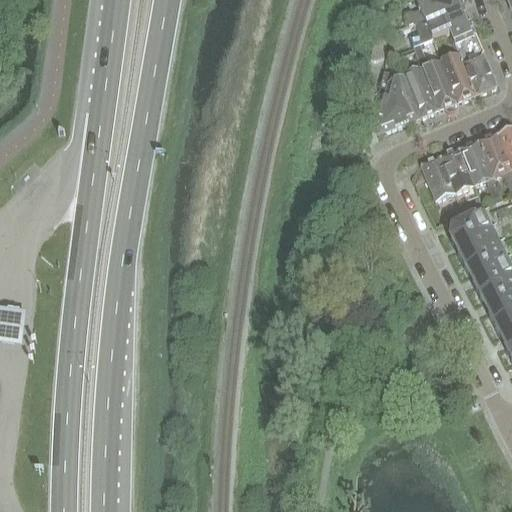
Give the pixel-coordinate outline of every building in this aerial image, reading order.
[(426,0),(426,2),(461,9),(463,0),(426,0)] [(409,31),(414,29),(440,18),(447,33),(467,25),(461,9),(426,2),(417,6),(421,18),(412,22),(410,17),(405,20),(409,31)] [(474,42),(467,25),(447,33),(440,18),(414,29),(418,38),(409,42),(414,52),(449,37),(454,50),(474,42)] [(462,68),(482,60),(474,42),(454,50),(458,59),(462,68)] [(375,46),(369,66),(375,68),(387,64),(384,60),(385,57),(383,56),(386,47),(378,44),(375,46)] [(458,108),(440,66),(428,71),(421,53),(413,56),(420,74),(439,116),(458,108)] [(477,100),(462,68),(458,59),(440,66),(458,108),(477,100)] [(482,60),(462,68),(477,100),(496,93),(482,60)] [(439,116),(420,74),(402,81),(421,123),(439,116)] [(389,86),(393,85),(390,77),(385,76),(380,94),(386,96),(381,113),(377,131),(376,133),(379,140),(402,131),(393,113),(399,110),(389,86)] [(402,81),(393,85),(389,86),(399,110),(393,113),(402,131),(421,123),(402,81)] [(381,113),(374,111),(370,129),(377,131),(381,113)] [(511,132),(496,139),(511,175),(511,174),(511,132)] [(511,176),(511,175),(496,139),(477,147),(492,183),(503,178),(511,201),(511,176)] [(492,183),(477,147),(458,155),(473,191),(486,185),(496,209),(502,207),(492,183)] [(473,191),(458,155),(439,163),(454,198),(473,191)] [(454,198),(439,163),(418,171),(433,207),(454,198)] [(460,209),(465,222),(483,214),(477,202),(460,209)] [(447,227),(463,220),(458,209),(442,215),(447,227)] [(507,211),(496,216),(499,224),(510,219),(507,211)] [(511,277),(483,218),(453,233),(450,245),(511,366),(511,277)] [(1,313),(0,313),(0,349),(21,352),(26,317),(1,313)]
